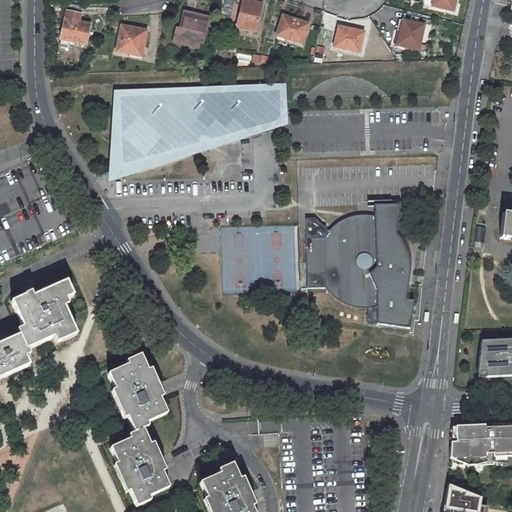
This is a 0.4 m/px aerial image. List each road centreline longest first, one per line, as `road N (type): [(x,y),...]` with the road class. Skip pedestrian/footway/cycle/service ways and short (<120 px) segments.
road 1 (tertiary): [(439,338),(478,27)]
road 2 (unclassified): [(422,408),(271,380),(203,352)]
road 3 (unknown): [(112,230),(134,207),(258,196),(264,145)]
road 4 (unknown): [(305,185),(437,185),(501,197)]
road 5 (residential): [(203,352),(190,384),(192,418),(238,447),(267,493),(268,511)]
road 6 (unclassified): [(203,352),(176,330),(112,230)]
road 7 (unclassified): [(53,140),(36,84),(36,0)]
road 8 (residential): [(0,293),(112,230)]
